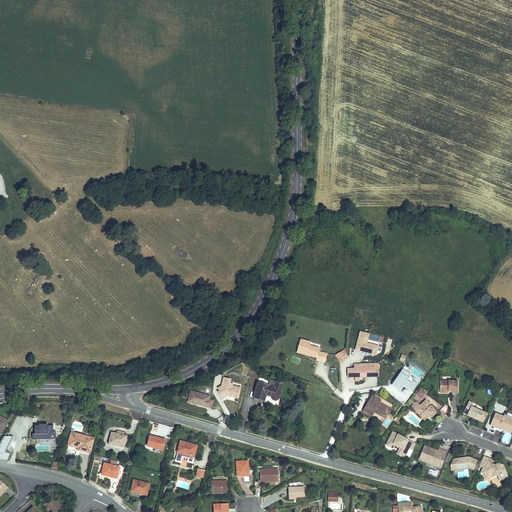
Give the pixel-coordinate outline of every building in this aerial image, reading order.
[(382,346),(368,343),(370,333),(359,331),(355,351),(376,355),(377,352),(380,353),(382,346)] [(305,338),(294,336),(291,345),(302,348),(301,351),(310,354),(310,356),(319,359),(321,351),(312,348),(313,345),(304,342),(305,338)] [(330,350),(333,357),(342,353),(338,346),(330,350)] [(342,365),(341,374),(367,374),(367,368),(371,369),(371,361),(348,361),(349,366),(342,365)] [(403,385),(413,392),(419,382),(401,370),(391,385),(399,390),(403,385)] [(254,396),(264,399),(265,396),(277,399),(275,404),(279,405),(281,398),(279,397),(284,382),(261,375),(254,396)] [(452,389),(453,376),(434,375),(434,386),(442,386),(447,386),(447,388),(452,389)] [(239,387),(232,386),(220,386),(219,399),(238,400),(239,387)] [(420,399),(426,393),(421,388),(415,394),(420,399)] [(213,400),(209,399),(210,395),(190,390),(187,403),(211,409),(213,400)] [(364,394),(355,408),(363,413),(366,409),(376,416),(379,411),(376,410),(378,406),(371,401),(373,399),(364,394)] [(277,399),(265,396),(264,399),(264,400),(275,404),(277,399)] [(408,401),(404,405),(414,415),(418,411),(422,414),(425,414),(429,412),(428,407),(418,398),(412,404),(408,401)] [(463,411),(462,413),(474,417),(477,408),(465,404),(467,400),(463,399),(461,404),(465,406),(463,411)] [(508,421),(506,415),(499,412),(498,413),(491,410),(485,422),(495,426),(495,424),(500,426),(499,428),(505,426),(505,423),(508,421)] [(505,426),(499,428),(506,431),(511,418),(506,415),(508,421),(505,423),(505,426)] [(37,423),(32,422),(31,430),(36,430),(36,437),(36,438),(47,438),(48,432),(51,432),(51,423),(45,423),(45,421),(37,420),(37,423)] [(123,431),(109,428),(106,440),(121,443),(123,431)] [(408,439),(387,429),(381,442),(386,444),(388,441),(395,444),(393,448),(398,450),(401,452),(404,447),(408,439)] [(2,430),(0,432),(0,457),(0,458),(5,449),(1,448),(9,432),(2,430)] [(91,436),(68,430),(64,448),(77,451),(78,447),(88,450),(91,436)] [(165,433),(148,430),(146,441),(162,444),(165,433)] [(196,441),(180,438),(176,456),(181,457),(183,451),(189,452),(187,458),(192,459),(196,441)] [(435,465),(441,450),(436,448),(434,453),(426,450),(425,446),(418,443),(413,456),(420,459),(423,457),(429,460),(430,463),(435,465)] [(463,454),(449,456),(451,464),(461,462),(462,464),(467,467),(472,458),(463,454)] [(477,455),(474,463),(479,465),(476,470),(480,472),(481,474),(485,475),(492,473),(494,478),(502,474),(498,464),(493,462),(489,464),(485,462),(487,458),(477,455)] [(247,458),(235,457),(235,471),(241,471),(240,473),(247,473),(247,458)] [(117,464),(101,460),(98,473),(114,476),(117,464)] [(261,466),(257,466),(257,478),(276,478),(276,466),(271,466),(271,462),(261,462),(261,466)] [(200,475),(203,468),(196,465),(193,473),(200,475)] [(147,479),(131,476),(129,488),(145,491),(147,479)] [(224,478),(209,478),(209,491),(224,491),(224,478)] [(304,484),(286,484),(285,493),(294,493),(303,494),(304,484)] [(334,489),(325,489),(324,497),(328,497),(328,494),(334,494),(334,489)] [(49,496),(42,503),(50,511),(56,511),(63,506),(56,499),(53,501),(49,496)] [(409,503),(407,500),(394,501),(394,511),(416,511),(420,511),(419,503),(414,503),(409,503)] [(226,511),(226,502),(212,503),(212,511),(226,511)]
